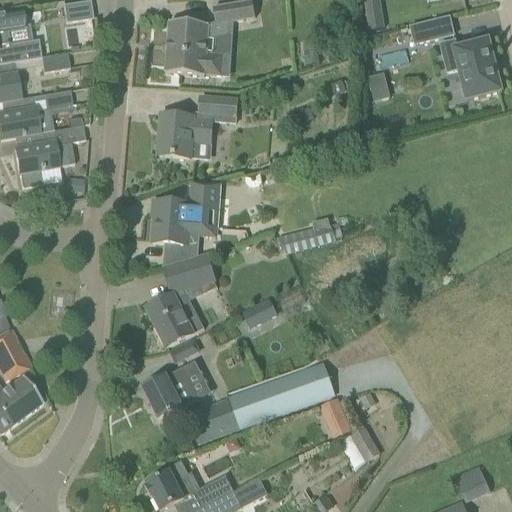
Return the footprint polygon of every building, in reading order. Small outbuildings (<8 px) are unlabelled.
[(66,26),(92,23),(90,5),(63,9),(66,26)] [(214,11),(216,27),(255,22),(253,6),(214,11)] [(0,18),(0,68),(12,66),(34,63),(40,62),(37,44),(9,48),(7,33),(23,31),(21,16),(0,18)] [(369,34),(383,32),(381,18),(367,20),(369,34)] [(449,20),(410,29),(415,48),(453,38),(449,20)] [(204,78),(221,79),(223,59),(206,57),(207,42),(225,39),(226,26),(216,27),(208,28),(169,25),(165,77),(204,80),(204,78)] [(466,104),(501,96),(501,95),(496,75),(497,75),(494,64),(493,64),(488,44),(457,52),(455,44),(440,47),(447,76),(458,73),(466,104)] [(41,62),(43,76),(49,75),(69,72),(67,58),(47,61),(41,62)] [(12,66),(0,68),(0,106),(7,105),(19,103),(15,75),(13,76),(12,66)] [(335,100),(347,96),(343,84),(331,88),(335,100)] [(0,143),(19,141),(50,135),(46,114),(70,110),(68,95),(19,103),(7,105),(8,115),(0,116),(0,143)] [(192,161),(193,147),(208,148),(209,138),(212,139),(213,125),(235,126),(237,104),(200,101),(198,122),(193,122),(193,121),(162,119),(159,159),(190,161),(192,161)] [(297,127),(307,122),(302,112),(292,117),(297,127)] [(66,123),(68,132),(80,130),(79,121),(66,123)] [(19,178),(21,190),(40,187),(38,175),(58,171),(58,170),(73,168),(70,147),(84,145),(82,129),(80,130),(68,132),(19,141),(20,151),(14,152),(18,178),(19,178)] [(259,177),(244,180),(245,185),(247,189),(251,191),(255,191),(259,189),(261,186),(259,177)] [(82,184),(70,183),(69,193),(81,194),(82,184)] [(164,272),(195,263),(196,240),(217,242),(220,203),(218,203),(219,187),(191,184),(190,207),(155,204),(152,246),(164,247),(162,273),(164,272)] [(318,248),(313,232),(278,242),(286,257),(318,248)] [(407,338),(472,306),(496,353),(511,344),(511,257),(396,316),(407,338)] [(208,259),(195,263),(164,272),(172,299),(147,311),(167,351),(185,342),(203,332),(185,295),(216,286),(208,259)] [(269,303),(247,314),(255,330),(277,319),(269,303)] [(0,322),(0,376),(4,384),(6,384),(12,380),(30,371),(10,334),(4,320),(0,322)] [(335,398),(324,368),(323,368),(323,366),(227,401),(227,403),(206,411),(206,412),(187,419),(197,448),(335,398)] [(158,423),(182,411),(200,402),(190,382),(193,380),(187,369),(178,374),(178,373),(142,392),(158,423)] [(0,437),(42,406),(22,380),(10,389),(9,388),(6,390),(7,391),(0,396),(0,437)] [(369,397),(359,402),(364,411),(374,406),(369,397)] [(337,403),(320,410),(333,441),(350,434),(337,403)] [(364,432),(350,440),(365,466),(379,457),(364,432)] [(175,511),(204,511),(234,497),(225,481),(198,495),(190,478),(186,480),(178,465),(153,479),(155,483),(146,487),(159,511),(165,511),(174,508),(175,511)] [(451,480),(461,505),(487,495),(477,470),(451,480)] [(235,511),(240,509),(234,497),(204,511),(235,511)] [(313,511),(331,511),(323,501),(312,509),(313,511)]
